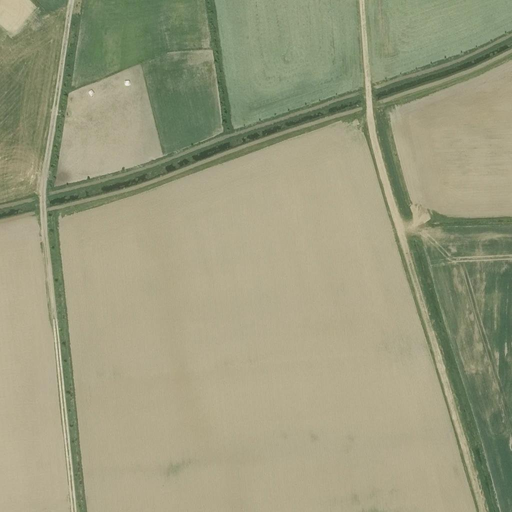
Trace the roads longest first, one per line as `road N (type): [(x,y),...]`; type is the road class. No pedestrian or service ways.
road 1 (track): [(361,0),(375,148),(482,511)]
road 2 (track): [(70,0),(42,213),(72,511)]
